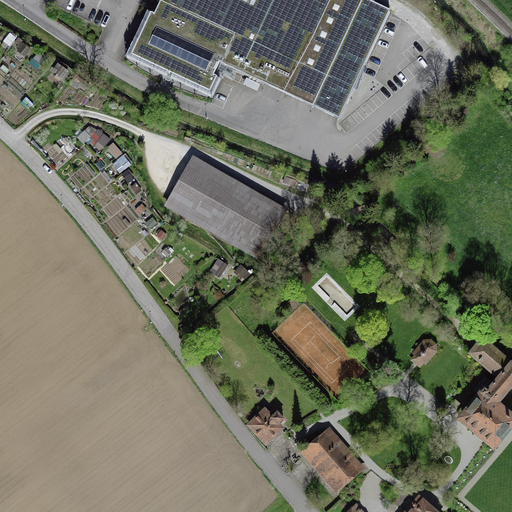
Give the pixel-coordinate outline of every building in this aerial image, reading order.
[(236,71),(339,118),(390,8),(372,0),(155,0),(156,1),(158,2),(154,12),(147,8),(125,57),(211,96),(221,74),(232,79),(236,71)] [(11,34),(10,33),(3,41),(4,42),(1,46),(5,49),(8,45),(9,46),(18,36),(13,31),(11,34)] [(17,51),(24,57),(31,48),(27,45),(28,45),(25,43),(22,41),(23,40),(18,37),(13,44),(19,48),(17,51)] [(37,51),(28,63),(39,71),(48,59),(37,51)] [(63,78),(69,71),(57,62),(52,70),(63,78)] [(0,68),(6,73),(9,70),(4,64),(0,68)] [(74,75),(69,83),(75,88),(81,80),(74,75)] [(21,103),(25,107),(28,103),(32,106),(34,104),(26,97),(21,103)] [(0,107),(7,113),(11,108),(7,105),(6,106),(3,104),(0,107)] [(95,132),(89,126),(82,132),(80,129),(74,134),(83,144),(90,138),(91,139),(87,142),(92,149),(95,146),(99,151),(110,141),(98,128),(95,132)] [(116,159),(123,154),(113,142),(107,147),(108,149),(103,153),(110,161),(115,157),(116,159)] [(60,152),(62,150),(56,144),(54,146),(60,152)] [(133,162),(125,153),(112,164),(120,173),(133,162)] [(287,208),(193,154),(163,205),(258,259),(287,208)] [(95,164),(100,170),(105,166),(100,160),(95,164)] [(85,166),(94,176),(96,174),(87,164),(85,166)] [(134,175),(129,169),(121,174),(128,184),(134,180),(132,177),(134,175)] [(109,183),(112,180),(104,171),(101,174),(109,183)] [(136,194),(142,191),(136,182),(130,186),(136,194)] [(135,210),(140,215),(147,209),(142,203),(135,210)] [(144,223),(149,229),(157,223),(152,217),(144,223)] [(155,235),(162,240),(166,235),(160,229),(155,235)] [(162,252),(167,257),(171,253),(174,250),(170,247),(168,249),(166,248),(162,252)] [(219,258),(212,270),(221,275),(228,262),(219,258)] [(461,418),(494,446),(511,424),(511,420),(496,406),(511,386),(511,365),(482,340),(470,354),(500,379),(494,386),(485,378),(474,390),(480,396),(461,418)] [(430,341),(424,341),(414,354),(425,363),(435,351),(435,345),(430,341)] [(249,425),(265,443),(281,429),(277,424),(283,419),(277,412),(271,418),(265,411),(249,425)] [(306,453),(337,489),(360,468),(329,433),(306,453)] [(409,511),(431,511),(419,501),(409,511)]
